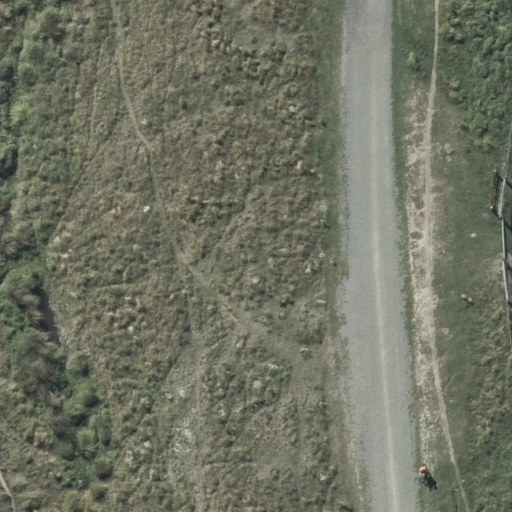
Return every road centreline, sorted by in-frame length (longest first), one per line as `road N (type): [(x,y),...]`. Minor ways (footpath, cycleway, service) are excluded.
road 1 (track): [(372,0),(371,216),(393,511)]
road 2 (track): [(371,216),(511,217)]
